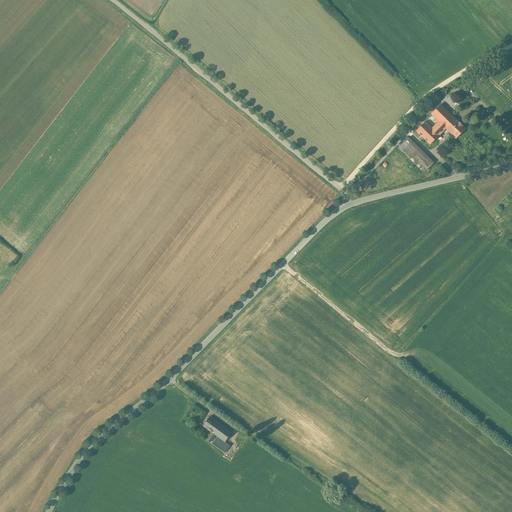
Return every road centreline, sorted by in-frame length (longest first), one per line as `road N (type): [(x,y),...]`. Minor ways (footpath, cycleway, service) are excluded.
road 1 (tertiary): [(345,206),(88,447),(48,511)]
road 2 (unclassified): [(340,188),(112,0)]
road 3 (unclassified): [(340,188),(419,102),(505,49)]
road 4 (tertiary): [(511,164),(345,206)]
